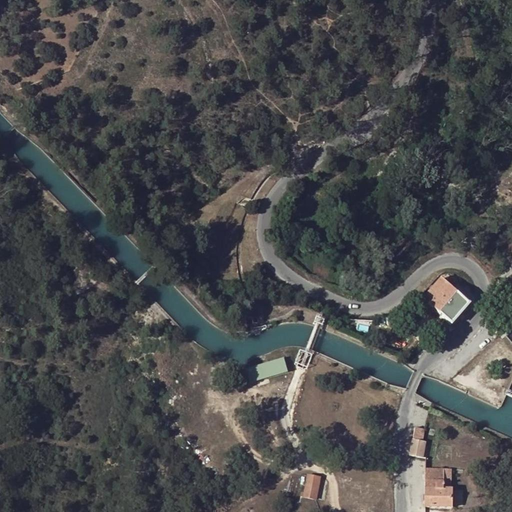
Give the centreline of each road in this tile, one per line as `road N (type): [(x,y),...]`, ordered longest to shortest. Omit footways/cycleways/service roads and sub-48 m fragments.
road 1 (tertiary): [(428,0),(423,50),(398,99),(376,123),(281,185),(263,229),(280,268),(355,307),(385,305),(442,261),(466,265),(481,282),(473,315),(418,371),(409,394),(399,511)]
road 2 (track): [(220,367),(218,388),(250,452),(286,468),(325,468)]
road 3 (track): [(337,511),(331,474),(300,450),(285,411)]
